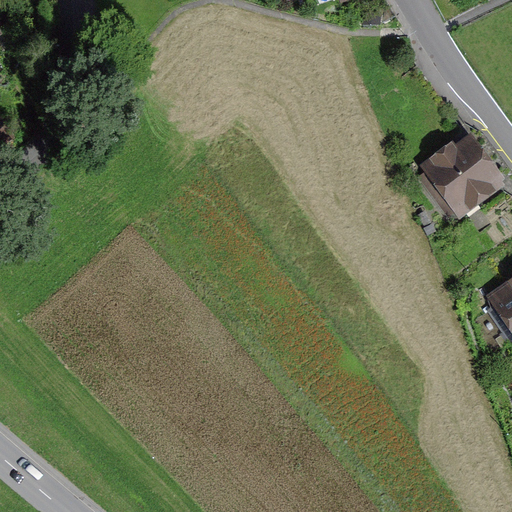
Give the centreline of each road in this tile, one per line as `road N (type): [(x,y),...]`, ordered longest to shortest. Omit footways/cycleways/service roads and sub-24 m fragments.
road 1 (residential): [(65,0),(73,36),(71,120),(40,156),(0,174)]
road 2 (tertiary): [(412,0),(511,146)]
